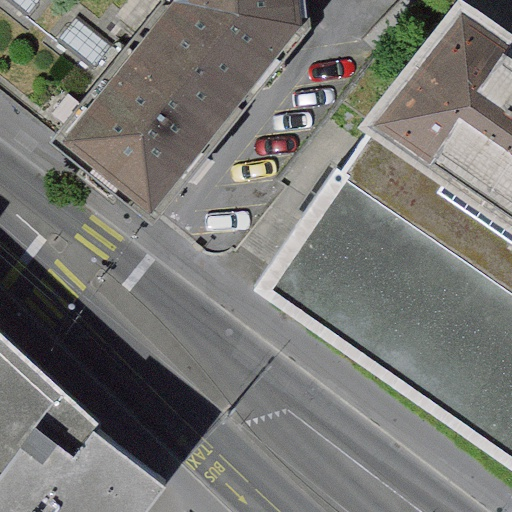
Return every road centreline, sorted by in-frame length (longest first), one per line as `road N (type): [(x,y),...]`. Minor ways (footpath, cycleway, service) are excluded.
road 1 (primary): [(437,511),(164,352)]
road 2 (primary): [(355,511),(164,352)]
road 3 (primary): [(164,352),(0,208)]
road 4 (primary): [(164,352),(296,511)]
